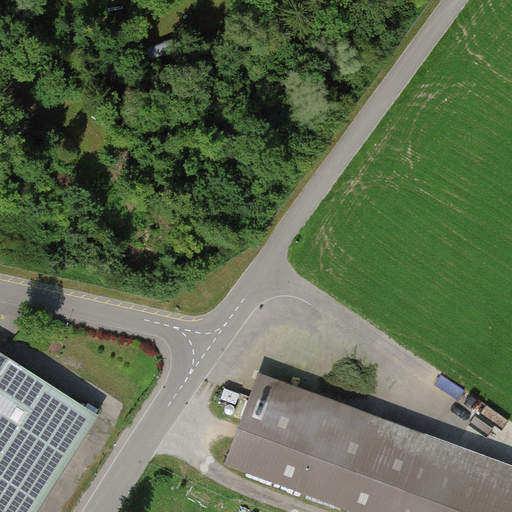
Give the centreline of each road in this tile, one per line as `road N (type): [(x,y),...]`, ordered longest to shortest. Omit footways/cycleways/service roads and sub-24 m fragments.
road 1 (unclassified): [(459,0),(214,340)]
road 2 (residential): [(0,290),(214,340)]
road 3 (unclassified): [(214,340),(101,511)]
